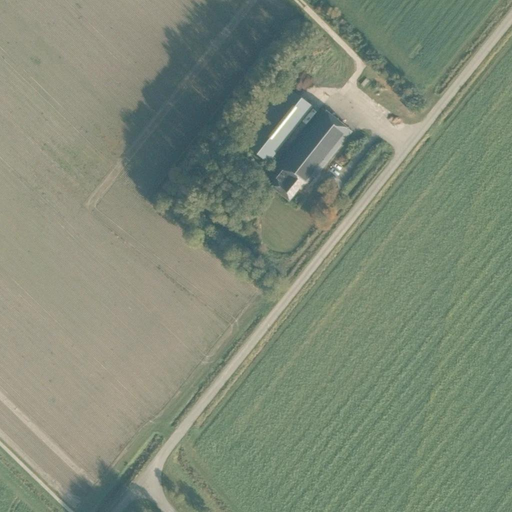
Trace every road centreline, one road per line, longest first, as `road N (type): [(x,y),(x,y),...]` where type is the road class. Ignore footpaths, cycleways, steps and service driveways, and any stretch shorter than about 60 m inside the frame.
road 1 (unclassified): [(142,478),(511,9)]
road 2 (track): [(342,91),(362,65),(298,0)]
